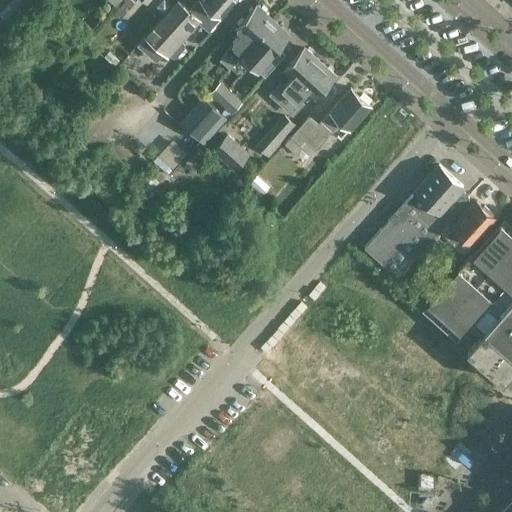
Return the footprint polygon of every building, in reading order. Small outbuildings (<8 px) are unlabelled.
[(35,1),(33,0),(8,0),(0,9),(0,15),(13,27),(35,1)] [(120,18),(134,1),(132,0),(122,0),(124,1),(114,13),(120,18)] [(180,39),(197,20),(208,30),(234,0),(198,0),(190,10),(178,0),(176,0),(138,43),(156,59),(163,52),(166,54),(168,52),(172,56),(176,55),(184,46),(184,42),(180,39)] [(220,59),(229,68),(235,61),(273,20),(256,5),(236,27),(242,33),(225,52),(225,53),(220,59)] [(289,34),(273,20),(235,61),(252,76),(269,56),(289,34)] [(298,99),(307,90),(315,97),(334,75),(304,48),(285,70),(293,77),(284,87),(280,84),(272,94),(293,112),(302,102),(298,99)] [(121,60),(109,49),(103,56),(115,66),(121,60)] [(131,85),(114,69),(107,76),(125,92),(131,85)] [(220,82),(211,91),(222,101),(230,92),(220,82)] [(350,128),(371,105),(351,87),(318,124),(309,115),(291,136),(299,144),(303,139),(315,149),(341,120),(350,128)] [(194,109),(183,121),(204,140),(225,116),(214,107),(204,118),(194,109)] [(284,115),(271,130),(281,139),(295,124),(284,115)] [(90,148),(65,127),(51,143),(77,164),(90,148)] [(227,134),(213,149),(234,167),(248,152),(227,134)] [(187,151),(172,138),(157,154),(172,168),(187,151)] [(463,185),(439,164),(364,246),(396,275),(469,196),(460,188),(463,185)] [(268,186),(258,176),(251,184),(261,193),(268,186)] [(471,242),(495,217),(492,214),(493,212),(484,204),(483,206),(475,199),(452,225),(453,226),(445,235),(454,244),(462,235),(471,242)] [(422,307),(456,338),(472,319),(488,301),(504,283),(511,274),(511,232),(502,223),(461,269),(458,266),(443,283),(422,307)] [(488,301),(472,319),(511,355),(511,290),(504,283),(488,301)] [(456,338),(455,339),(509,386),(510,385),(511,386),(511,355),(472,319),(456,338)]
